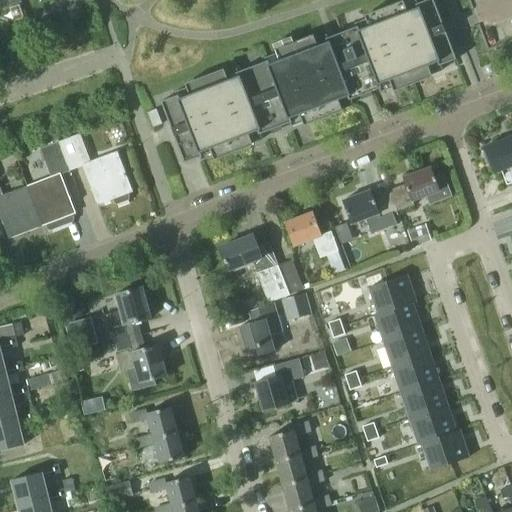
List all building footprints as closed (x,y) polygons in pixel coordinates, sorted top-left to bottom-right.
[(0,0),(0,9),(21,1),(20,0),(0,0)] [(262,133),(290,123),(292,127),(353,103),(352,99),(380,89),(381,93),(443,69),(442,65),(457,59),(434,0),(427,0),(418,3),(416,0),(415,0),(355,23),(356,27),(329,37),(327,34),(265,57),(266,61),(239,71),(237,68),(175,91),(177,95),(162,101),(185,162),(200,157),(202,160),(264,137),(262,133)] [(83,165),(98,204),(114,198),(115,201),(118,203),(129,199),(130,195),(128,192),(133,190),(117,151),(91,161),(81,135),(61,142),(71,170),(83,165)] [(494,172),(511,164),(511,136),(485,147),(494,172)] [(61,142),(42,150),(52,176),(28,185),(43,225),(47,223),(48,226),(51,229),(72,221),(73,216),(72,213),(76,212),(61,174),(71,170),(61,142)] [(405,184),(389,190),(397,213),(415,206),(413,201),(426,196),(430,205),(452,196),(444,175),(435,178),(431,167),(402,178),(405,184)] [(28,185),(4,194),(0,184),(0,211),(10,237),(43,225),(28,185)] [(380,219),(397,213),(389,190),(373,196),(370,190),(342,201),(351,225),(378,215),(380,219)] [(321,257),(339,250),(331,230),(322,234),(313,212),(284,222),(294,246),(314,238),(321,257)] [(346,224),(336,228),(339,238),(350,234),(346,224)] [(408,230),(413,245),(431,239),(426,224),(408,230)] [(289,293),(278,264),(270,243),(258,248),(253,234),(220,246),(225,259),(223,260),(224,264),(226,263),(229,270),(253,261),(268,301),(289,293)] [(293,259),(278,264),(289,293),(303,288),(293,259)] [(404,276),(366,289),(375,316),(410,304),(413,303),(404,276)] [(104,315),(108,329),(112,328),(116,341),(142,334),(138,321),(151,317),(142,287),(117,294),(121,310),(104,315)] [(244,301),(247,310),(254,308),(251,299),(244,301)] [(281,332),(279,322),(274,302),(249,311),(252,323),(239,327),(245,349),(256,346),(259,356),(274,351),(270,335),(281,332)] [(375,316),(371,317),(380,343),(418,330),(410,304),(375,316)] [(0,370),(4,370),(3,365),(0,353),(0,349),(19,345),(16,336),(25,334),(21,321),(0,326),(0,370)] [(333,322),(320,326),(322,334),(336,329),(333,322)] [(336,329),(322,334),(325,341),(338,337),(336,329)] [(418,330),(380,343),(389,369),(427,356),(418,330)] [(127,371),(133,390),(155,384),(154,379),(167,375),(159,344),(146,348),(142,334),(116,341),(120,355),(117,356),(121,372),(127,371)] [(311,356),(314,369),(329,365),(326,353),(311,356)] [(427,356),(389,369),(398,394),(436,381),(427,356)] [(70,361),(72,373),(84,370),(82,358),(70,361)] [(292,379),(304,376),(299,358),(273,365),(276,376),(255,382),(263,411),(298,401),(292,379)] [(4,370),(0,370),(0,397),(10,394),(9,390),(5,375),(25,370),(23,360),(3,365),(4,370)] [(350,373),(337,378),(340,385),(353,381),(350,373)] [(29,385),(30,391),(52,385),(49,374),(27,379),(29,385)] [(353,381),(340,385),(342,393),(356,388),(353,381)] [(436,381),(398,394),(406,420),(445,407),(436,381)] [(29,385),(9,390),(10,394),(0,397),(0,423),(17,419),(15,414),(11,398),(31,394),(30,391),(29,385)] [(83,403),(86,414),(104,409),(101,399),(83,403)] [(153,435),(154,438),(177,432),(170,407),(147,413),(146,410),(130,414),(132,423),(148,419),(153,435)] [(445,407),(406,420),(415,446),(419,445),(453,433),(445,407)] [(35,409),(15,414),(17,419),(0,423),(0,449),(23,444),(18,423),(37,418),(35,409)] [(268,436),(275,461),(299,454),(298,451),(294,435),(310,431),(308,421),(291,426),(292,429),(268,436)] [(368,425),(355,429),(357,437),(370,432),(368,425)] [(154,438),(153,435),(137,439),(139,447),(155,443),(161,463),(184,457),(177,432),(154,438)] [(370,432),(357,437),(360,444),(373,440),(370,432)] [(453,433),(419,445),(428,471),(466,458),(457,432),(453,433)] [(315,446),(298,451),(299,454),(275,461),(282,486),(306,479),(305,476),(301,460),(317,456),(315,446)] [(48,497),(46,492),(42,477),(61,472),(59,463),(40,468),(41,472),(12,480),(18,505),(48,497)] [(105,481),(116,478),(112,465),(101,468),(105,481)] [(305,476),(306,479),(282,486),(290,511),(313,504),(312,501),(308,485),(324,481),(322,471),(305,476)] [(172,504),(173,507),(196,501),(189,476),(166,482),(165,478),(148,483),(151,493),(167,488),(172,504)] [(105,487),(110,502),(133,495),(129,480),(105,487)] [(511,507),(495,511),(511,511),(511,488),(510,485),(500,490),(502,498),(508,496),(511,507)] [(65,488),(46,492),(48,497),(18,505),(19,511),(51,511),(49,502),(67,497),(65,488)] [(354,501),(358,511),(372,511),(379,510),(374,494),(354,501)] [(329,496),(312,501),(313,504),(290,511),(289,511),(315,511),(315,510),(331,506),(329,496)] [(492,511),(486,496),(475,501),(477,509),(483,507),(484,511),(492,511)] [(173,507),(172,504),(155,508),(155,511),(199,511),(196,501),(173,507)]
